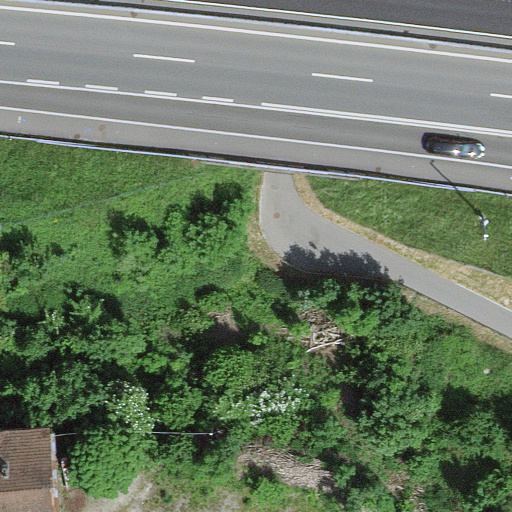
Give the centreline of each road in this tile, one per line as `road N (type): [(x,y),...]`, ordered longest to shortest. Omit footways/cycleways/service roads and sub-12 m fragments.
road 1 (motorway): [(0,42),(265,68)]
road 2 (motorway): [(265,68),(511,127)]
road 3 (motorway): [(265,68),(511,97)]
